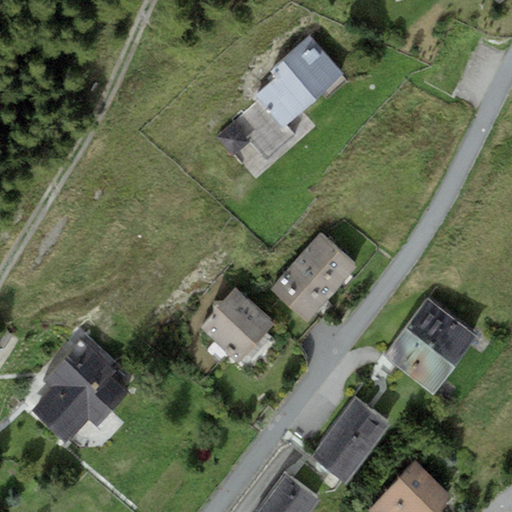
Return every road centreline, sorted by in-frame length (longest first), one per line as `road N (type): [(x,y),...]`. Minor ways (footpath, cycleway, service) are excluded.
road 1 (residential): [(511,65),(413,248),(211,511)]
road 2 (track): [(0,285),(153,0)]
